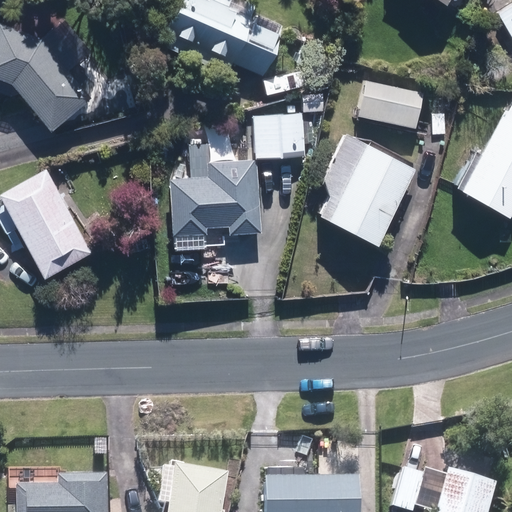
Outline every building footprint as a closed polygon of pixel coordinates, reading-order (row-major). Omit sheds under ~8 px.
[(286,17),(249,0),(174,0),(156,40),(226,71),(232,59),(261,73),(286,17)] [(511,0),(505,0),(497,5),(511,31),(511,0)] [(82,85),(43,40),(0,20),(0,70),(20,80),(49,113),(82,85)] [(419,76),(364,72),(361,107),(416,112),(419,76)] [(511,204),(511,84),(461,177),(511,205),(511,204)] [(304,108),(254,107),(254,146),(304,146),(304,108)] [(374,235),(415,158),(345,122),(319,170),(332,177),(318,205),(374,235)] [(258,219),(255,150),(209,152),(209,165),(163,167),(165,215),(178,215),(178,224),(205,222),(204,214),(229,213),(229,221),(258,219)] [(43,159),(0,182),(0,187),(44,268),(89,243),(43,159)] [(166,511),(222,511),(230,468),(165,457),(158,496),(169,497),(166,511)] [(485,511),(494,476),(444,465),(433,511),(485,511)] [(263,468),(261,511),(355,511),(356,470),(263,468)] [(16,479),(16,511),(104,511),(105,470),(59,471),(59,478),(16,479)]
